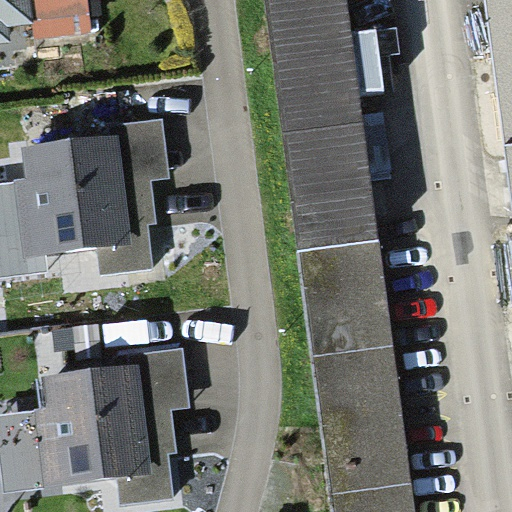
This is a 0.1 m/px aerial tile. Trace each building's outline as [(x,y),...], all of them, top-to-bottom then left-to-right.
[(29,0),(0,0),(0,43),(9,43),(7,27),(32,24),(29,0)] [(88,33),(84,0),(29,0),(32,24),(34,39),(88,33)] [(414,511),(347,0),(267,0),(334,511),(414,511)] [(511,0),(490,0),(511,170),(511,0)] [(168,178),(162,120),(109,126),(110,137),(22,146),(33,253),(95,247),(98,275),(153,269),(148,224),(155,224),(150,180),(168,178)] [(190,408),(184,350),(131,356),(132,367),(43,376),(55,483),(117,476),(120,505),(175,499),(170,454),(176,454),(172,410),(190,408)]
